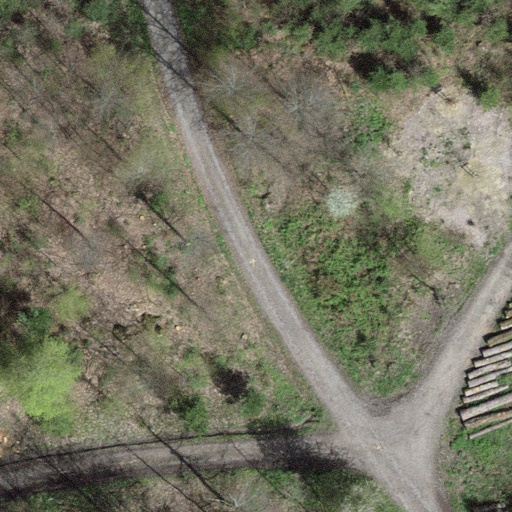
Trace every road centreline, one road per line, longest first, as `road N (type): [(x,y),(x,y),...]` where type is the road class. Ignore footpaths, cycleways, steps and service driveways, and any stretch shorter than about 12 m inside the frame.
road 1 (track): [(421,511),(366,439),(257,254),(165,0)]
road 2 (track): [(0,477),(366,439)]
road 3 (track): [(511,263),(418,411),(366,439)]
